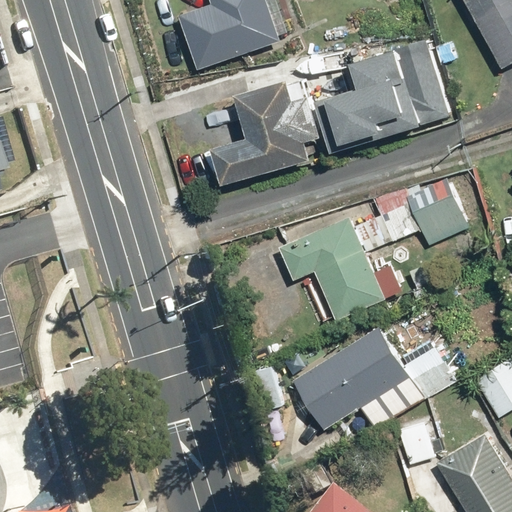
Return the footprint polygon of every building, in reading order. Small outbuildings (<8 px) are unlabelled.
[(216,0),(217,3),(185,14),(203,70),(287,40),(285,34),(294,32),(282,0),(216,0)] [(511,0),(470,0),(507,68),(511,65),(511,0)] [(327,90),(340,140),(456,111),(437,35),(364,53),(370,79),(327,90)] [(220,146),(231,185),(321,159),(316,142),(332,137),(317,86),(298,92),(295,79),(244,94),(257,136),(220,146)] [(356,215),(285,246),(300,280),(308,276),(328,321),(340,315),(342,320),(392,299),(372,252),(426,228),(432,241),(472,224),(453,179),(426,190),(425,186),(412,191),(416,200),(359,224),(356,215)] [(430,265),(414,271),(421,287),(436,281),(430,265)] [(386,325),(299,379),(330,429),(367,407),(380,429),(462,378),(446,353),(415,372),(386,325)] [(511,359),(480,378),(503,417),(511,412),(511,359)] [(44,365),(23,372),(35,413),(56,407),(44,365)] [(448,454),(435,414),(396,427),(408,466),(448,454)] [(2,421),(0,421),(0,446),(10,443),(2,421)] [(511,511),(511,469),(491,434),(442,462),(471,511),(511,511)] [(0,511),(44,511),(35,480),(8,488),(2,468),(0,468),(0,511)] [(374,511),(339,484),(317,511),(374,511)]
